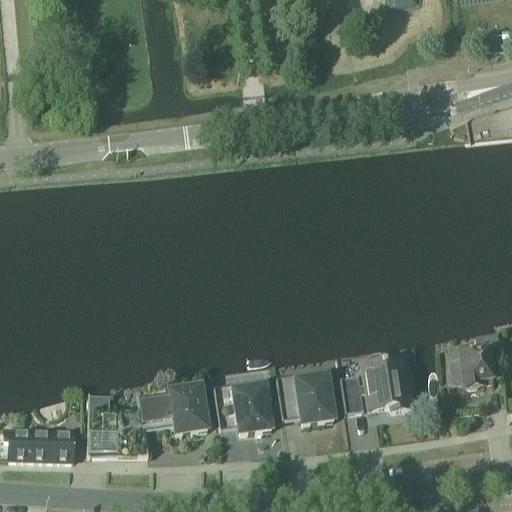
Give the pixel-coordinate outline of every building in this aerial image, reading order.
[(457,367),(447,368),(449,383),(450,382),(460,381),(461,392),(461,394),(464,393),(467,395),(475,394),(478,392),(480,391),(480,387),(490,386),(486,356),(496,354),(495,346),(494,341),(472,344),(474,357),(456,359),(457,367)] [(383,364),(359,367),(367,417),(388,413),(388,418),(410,415),(407,392),(402,393),(398,366),(384,368),(383,364)] [(331,427),(324,384),(294,389),(293,385),(272,388),(279,428),(298,425),(300,432),(331,427)] [(355,384),(337,387),(342,420),(360,418),(356,393),(355,384)] [(231,394),(212,397),(218,437),(236,434),(237,442),(269,437),(262,393),(248,396),(232,398),(231,394)] [(137,417),(106,417),(107,404),(87,404),(88,398),(87,398),(86,416),(85,464),(146,464),(141,431),(171,426),(173,442),(205,437),(198,394),(166,399),(167,400),(135,405),(137,417)] [(452,408),(443,409),(444,419),(452,418),(452,408)] [(6,467),(71,469),(71,438),(2,436),(2,447),(7,447),(6,467)]
